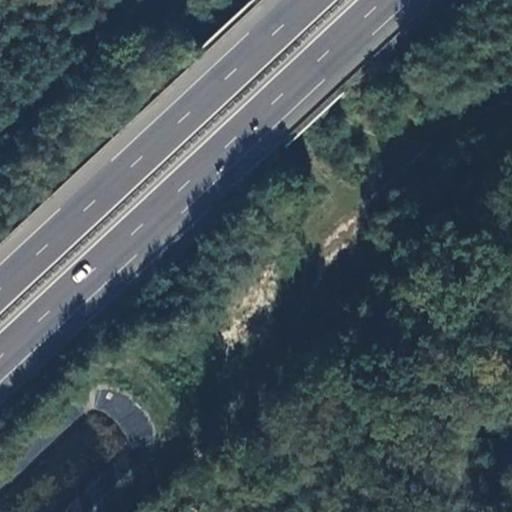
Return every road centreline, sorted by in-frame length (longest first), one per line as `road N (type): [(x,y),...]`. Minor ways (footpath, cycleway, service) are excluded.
road 1 (motorway): [(0,355),(380,0)]
road 2 (motorway): [(310,0),(0,288)]
